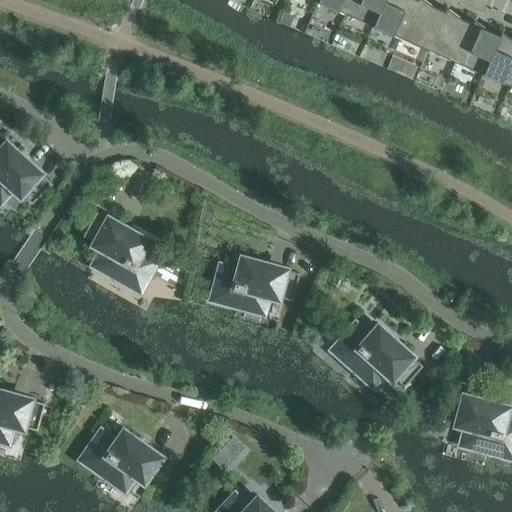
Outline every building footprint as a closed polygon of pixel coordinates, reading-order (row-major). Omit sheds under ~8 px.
[(351,0),(318,0),(318,2),(345,14),(351,0)] [(351,0),(345,14),(373,26),(384,0),(351,0)] [(416,0),(384,0),(373,26),(400,38),(416,0)] [(445,11),(444,11),(434,7),(424,0),(416,0),(400,38),(428,50),(445,11)] [(472,23),(471,23),(462,19),(446,7),(444,11),(445,11),(428,50),(455,62),(472,23)] [(500,35),(499,35),(489,31),(473,19),(471,23),(472,23),(455,62),(483,74),(500,35)] [(511,39),(501,31),(499,35),(500,35),(483,74),(511,86),(511,82),(511,39)] [(0,149),(0,202),(0,203),(12,189),(21,197),(22,195),(32,204),(51,183),(21,156),(22,156),(16,150),(17,149),(6,140),(1,146),(2,147),(0,149)] [(147,247),(151,240),(138,233),(138,234),(131,230),(130,231),(96,211),(82,236),(93,242),(92,244),(102,250),(93,265),(117,278),(116,280),(117,281),(117,280),(140,293),(151,275),(159,261),(142,251),(145,246),(147,247)] [(254,259),(240,255),(238,263),(240,264),(238,269),(220,264),(215,280),(216,280),(210,300),(235,307),(235,308),(237,308),(237,307),(263,314),(268,296),(279,299),(279,297),(292,300),(299,273),(261,263),(261,262),(254,260),(254,259)] [(387,333),(388,333),(378,323),(372,329),(374,331),(370,335),(355,322),(344,334),(345,334),(330,350),(350,368),(351,369),(352,368),(372,386),(384,372),(392,380),(394,378),(404,387),(422,366),(393,340),(393,339),(387,333)] [(24,429),(24,426),(37,429),(44,403),(6,393),(6,392),(0,390),(0,441),(8,443),(13,426),(24,429)] [(489,401),(488,402),(450,392),(443,419),(455,422),(455,424),(465,427),(461,445),(487,452),(486,453),(488,454),(488,453),(511,459),(511,421),(505,419),(506,413),(508,414),(510,406),(497,402),(496,403),(489,401)] [(150,473),(161,457),(140,442),(134,437),(134,436),(123,428),(118,434),(120,436),(116,441),(101,429),(91,442),(91,443),(79,460),(100,475),(102,476),(102,475),(124,491),(135,476),(144,483),(150,474),(150,473)] [(272,511),(272,510),(267,505),(267,504),(257,494),(251,500),(253,502),(249,506),(235,493),(224,505),(217,511),(272,511)]
